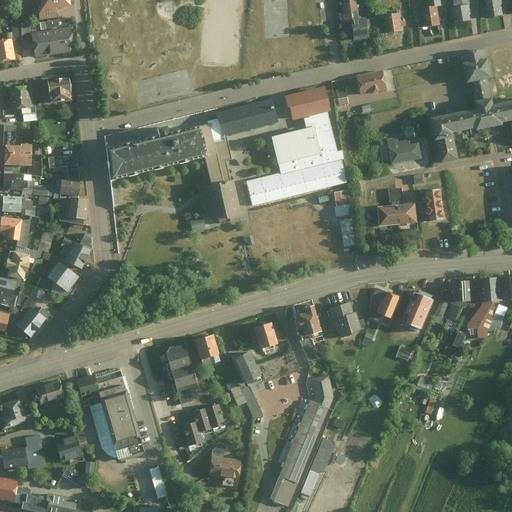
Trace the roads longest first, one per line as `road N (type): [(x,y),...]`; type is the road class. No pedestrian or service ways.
road 1 (residential): [(55,362),(352,274),(511,258)]
road 2 (residential): [(511,34),(89,130)]
road 3 (residential): [(55,362),(53,336),(106,269),(89,130)]
